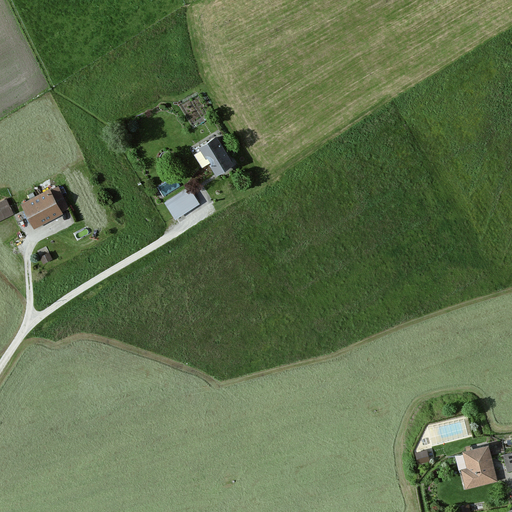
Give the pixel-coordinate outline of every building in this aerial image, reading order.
[(220,135),(201,146),(217,173),(236,162),(220,135)] [(189,181),(168,194),(182,217),(203,204),(189,181)] [(57,187),(27,202),(40,227),(70,211),(57,187)] [(0,219),(15,214),(9,197),(0,200),(0,219)] [(39,249),(44,259),(50,257),(45,247),(39,249)] [(493,442),(466,447),(473,486),(500,481),(493,442)]
